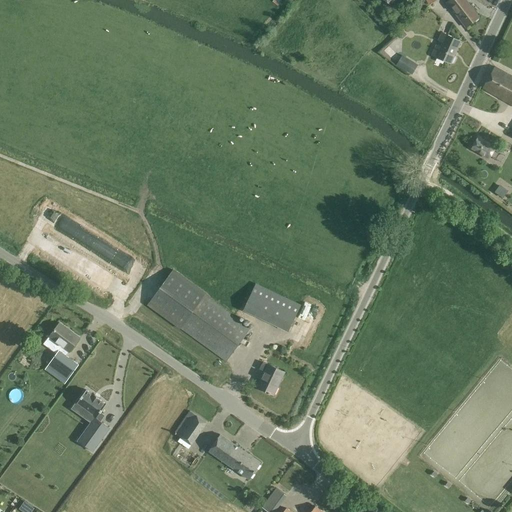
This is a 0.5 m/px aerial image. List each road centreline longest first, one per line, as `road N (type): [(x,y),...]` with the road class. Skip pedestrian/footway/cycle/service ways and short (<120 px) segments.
road 1 (unclassified): [(294,448),(506,0)]
road 2 (unclassified): [(294,448),(0,251)]
